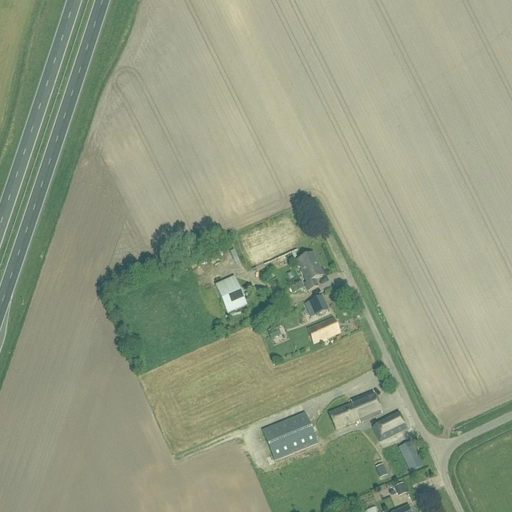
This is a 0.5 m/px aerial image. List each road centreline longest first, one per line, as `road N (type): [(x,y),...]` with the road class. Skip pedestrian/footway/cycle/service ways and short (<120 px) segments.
road 1 (trunk): [(0,306),(100,0)]
road 2 (trunk): [(74,0),(0,222)]
road 3 (unclassified): [(432,455),(348,278)]
